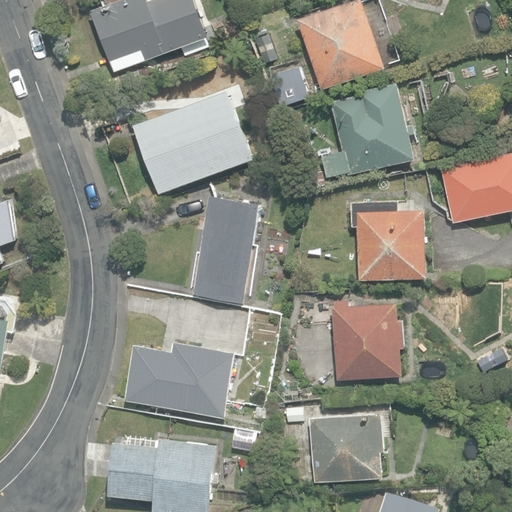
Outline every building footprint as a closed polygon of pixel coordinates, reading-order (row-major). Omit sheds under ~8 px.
[(121,0),(95,10),(117,72),(182,48),(185,56),(212,46),(209,38),(213,36),(199,0),(121,0)] [(354,0),(302,18),(326,88),(388,67),(365,0),(354,0)] [(223,30),(228,47),(247,41),(241,24),(223,30)] [(265,62),(280,57),(271,33),(257,38),(265,62)] [(272,73),(283,106),(310,97),(299,64),(272,73)] [(325,155),(330,176),(352,171),(352,173),(419,159),(401,81),(361,90),(362,94),(335,100),(346,150),(325,155)] [(138,123),(163,192),(259,158),(234,88),(138,123)] [(511,151),(436,169),(450,229),(511,214),(511,151)] [(308,171),(312,185),(327,181),(324,167),(308,171)] [(413,180),(429,176),(428,168),(411,172),(413,180)] [(196,293),(246,302),(264,203),(215,194),(196,293)] [(0,263),(6,261),(0,245),(20,239),(14,197),(0,202),(0,263)] [(361,226),(363,278),(432,276),(430,208),(402,208),(402,198),(355,200),(355,226),(361,226)] [(335,304),(341,379),(406,374),(405,347),(409,346),(407,319),(403,319),(402,300),(353,304),(353,303),(353,298),(338,299),(338,304),(335,304)] [(0,398),(15,319),(9,318),(10,312),(5,304),(4,304),(0,303),(0,398)] [(130,398),(229,416),(240,350),(180,339),(179,348),(140,341),(130,398)] [(289,406),(290,421),(307,420),(306,405),(289,406)] [(267,418),(267,407),(257,407),(257,417),(267,418)] [(314,416),(318,481),(387,476),(385,450),(389,449),(386,411),(314,416)] [(234,446),(257,449),(259,432),(236,429),(234,446)] [(156,511),(213,511),(222,442),(166,436),(165,444),(120,439),(114,493),(158,498),(156,511)] [(382,511),(439,511),(389,494),(382,511)]
